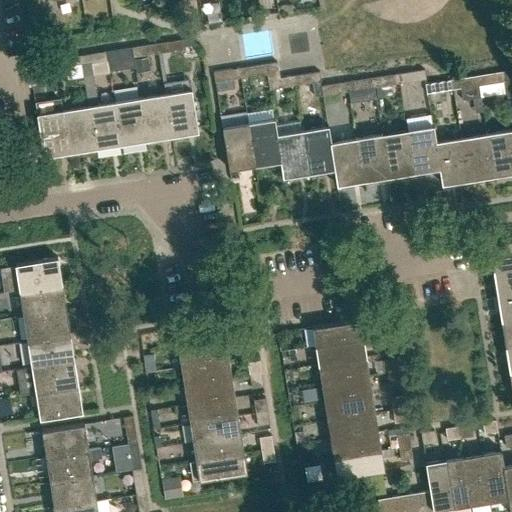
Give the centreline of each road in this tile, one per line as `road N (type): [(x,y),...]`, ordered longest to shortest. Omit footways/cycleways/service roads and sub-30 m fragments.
road 1 (residential): [(421,261),(222,295),(154,188),(39,205)]
road 2 (residential): [(39,205),(3,0)]
